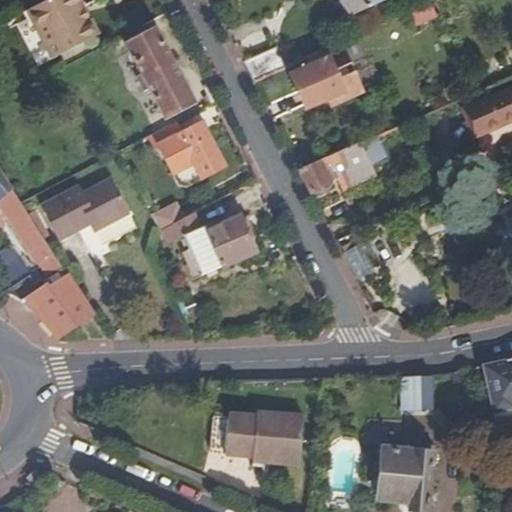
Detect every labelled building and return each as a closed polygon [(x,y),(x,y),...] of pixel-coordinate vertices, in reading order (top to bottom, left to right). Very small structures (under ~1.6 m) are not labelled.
[(342,0),(348,13),(377,0),(342,0)] [(136,14),(143,26),(166,14),(159,2),(136,14)] [(430,5),(412,13),(417,26),(436,17),(430,5)] [(159,121),(189,105),(151,30),(121,46),(159,121)] [(336,72),(345,68),(352,65),(343,43),(307,58),(311,67),(291,75),(305,109),(333,98),(336,105),(364,93),(355,72),(348,75),(339,79),(336,72)] [(277,47),(242,62),(252,82),(285,68),(277,47)] [(339,79),(348,75),(345,68),(336,72),(339,79)] [(511,89),(464,110),(475,136),(511,120),(511,89)] [(175,123),(149,138),(154,148),(160,145),(173,171),(191,162),(199,178),(221,167),(199,124),(181,133),(175,123)] [(373,137),(298,169),(310,194),(327,185),(326,181),(336,176),(341,187),(368,175),(365,168),(383,160),(373,137)] [(0,202),(13,191),(0,171),(0,202)] [(62,241),(92,224),(106,251),(140,233),(114,182),(86,197),(81,189),(44,209),(62,241)] [(53,273),(61,268),(49,248),(29,218),(22,206),(13,191),(0,202),(0,207),(39,263),(44,260),(53,273)] [(174,206),(151,217),(159,232),(167,227),(181,220),(174,206)] [(37,213),(29,218),(49,248),(55,244),(37,213)] [(196,231),(189,234),(176,240),(195,281),(253,256),(237,217),(199,236),(196,231)] [(189,234),(181,220),(167,227),(173,242),(176,240),(189,234)] [(17,263),(0,274),(0,294),(2,295),(13,300),(23,306),(32,314),(41,322),(48,331),(55,341),(80,327),(93,347),(106,339),(67,278),(50,288),(48,286),(37,292),(28,278),(31,277),(27,271),(23,273),(17,263)] [(511,359),(484,366),(493,410),(511,406),(511,359)] [(471,368),(454,372),(455,383),(473,380),(471,368)] [(432,407),(432,375),(401,376),(402,407),(432,407)] [(212,422),(209,451),(224,452),(224,457),(252,459),(251,463),(298,465),(302,417),(254,415),(254,419),(227,418),(227,423),(212,422)] [(382,451),(378,500),(409,503),(408,511),(416,511),(426,511),(432,446),(415,445),(415,453),(382,451)]
